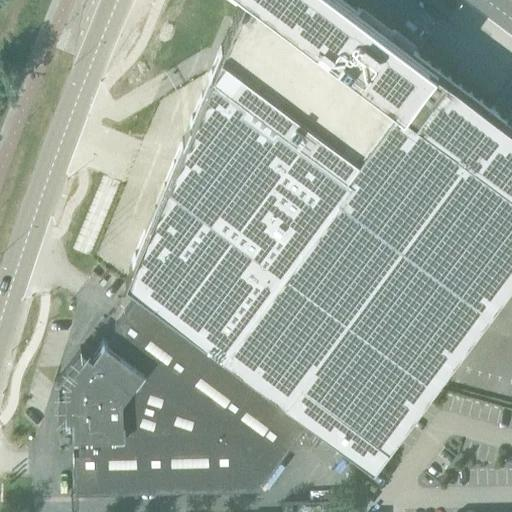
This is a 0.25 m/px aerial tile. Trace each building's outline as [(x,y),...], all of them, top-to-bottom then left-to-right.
[(346,0),(239,0),(232,18),(221,45),(220,45),(131,259),(124,277),(371,461),(511,272),(511,187),(499,177),(487,168),(475,159),(506,118),(489,105),(486,103),(475,95),(464,87),(454,79),(443,71),(433,63),(422,55),(412,48),(388,30),(357,7),(356,7),(346,0)] [(392,25),(388,30),(412,48),(416,42),(392,25)] [(511,122),(506,118),(475,159),(487,168),(499,177),(511,187),(511,122)] [(71,393),(72,415),(72,433),(77,433),(78,450),(73,451),(73,454),(73,468),(74,490),(257,486),(290,443),(295,435),(308,419),(137,292),(119,316),(113,324),(117,327),(107,341),(103,338),(92,353),(78,371),(75,381),(71,393)] [(57,415),(72,415),(71,393),(75,381),(78,371),(92,353),(80,344),(56,376),(57,415)] [(365,509),(373,500),(361,491),(354,500),(365,509)]
